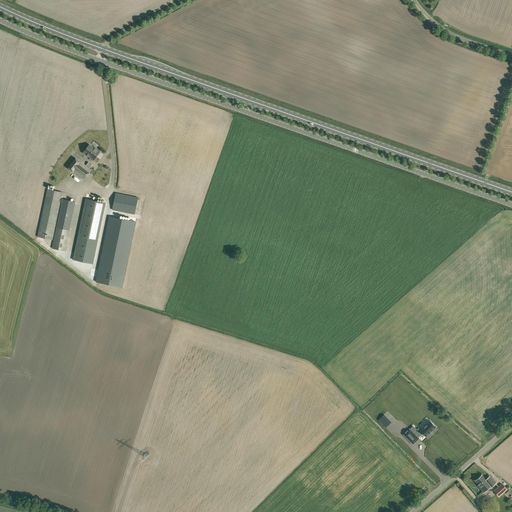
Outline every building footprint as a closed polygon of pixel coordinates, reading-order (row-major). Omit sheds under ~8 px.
[(93,160),(100,151),(96,148),(95,149),(89,145),(83,153),(93,160)] [(68,168),(73,172),(83,180),(91,170),(75,158),(68,168)] [(62,192),(47,189),(38,237),(52,240),(60,201),(61,199),(62,192)] [(112,209),(135,214),(138,197),(116,193),(112,209)] [(69,230),(74,208),(75,202),(62,199),(61,199),(60,201),(62,202),(56,228),(52,248),(65,251),(69,230)] [(93,264),(105,203),(86,199),(73,260),(93,264)] [(122,287),(136,222),(135,222),(109,216),(96,282),(122,287)] [(403,435),(413,445),(419,439),(418,437),(422,433),(426,437),(436,427),(430,421),(420,430),(419,429),(414,434),(409,429),(403,435)] [(479,485),(485,492),(495,484),(493,482),(495,479),(491,475),(487,479),(483,474),(479,478),(481,479),(479,481),(481,483),(479,485)] [(507,490),(502,484),(494,491),(499,497),(507,490)]
